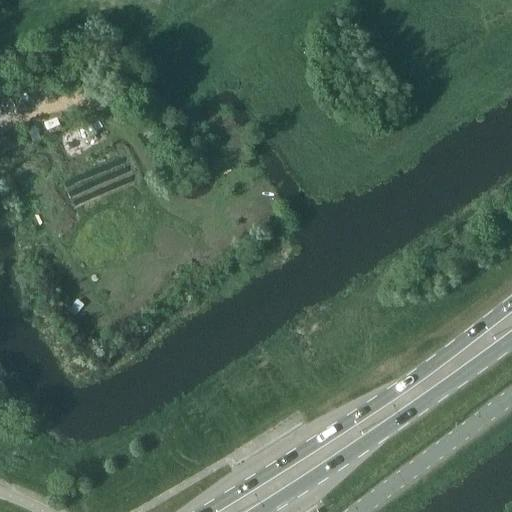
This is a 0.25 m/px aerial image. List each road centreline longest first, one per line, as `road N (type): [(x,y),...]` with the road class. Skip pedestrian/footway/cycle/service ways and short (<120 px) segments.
road 1 (secondary): [(511,306),(207,511)]
road 2 (secondary): [(268,511),(511,339)]
road 3 (unclassified): [(355,511),(511,394)]
